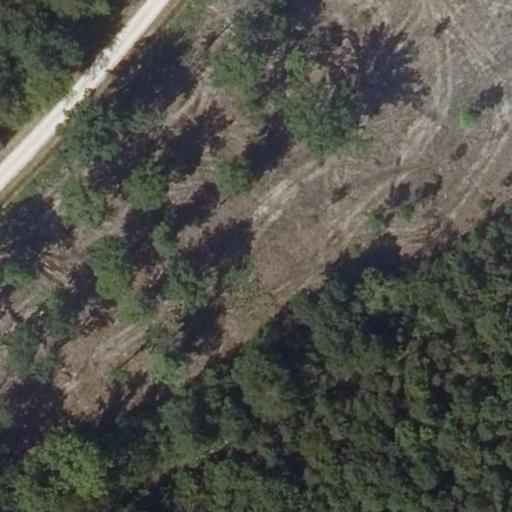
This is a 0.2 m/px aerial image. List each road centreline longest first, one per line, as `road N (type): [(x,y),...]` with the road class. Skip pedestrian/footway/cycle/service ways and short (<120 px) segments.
road 1 (track): [(511,295),(50,511)]
road 2 (track): [(158,0),(135,36),(0,173)]
